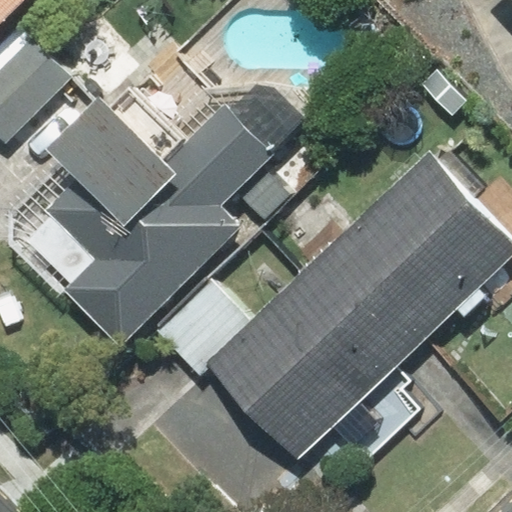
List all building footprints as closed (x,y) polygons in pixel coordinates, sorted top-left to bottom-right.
[(0,0),(0,53),(56,0),(0,0)] [(4,261),(116,360),(241,239),(218,221),(270,167),(284,146),(243,105),(209,108),(177,137),(130,97),(103,124),(96,116),(41,168),(56,184),(6,230),(4,261)] [(511,247),(511,240),(429,155),(330,249),(416,339),(511,247)] [(416,339),(330,249),(211,360),(296,451),(416,339)] [(24,299),(0,322),(0,348),(35,385),(72,349),(24,299)]
